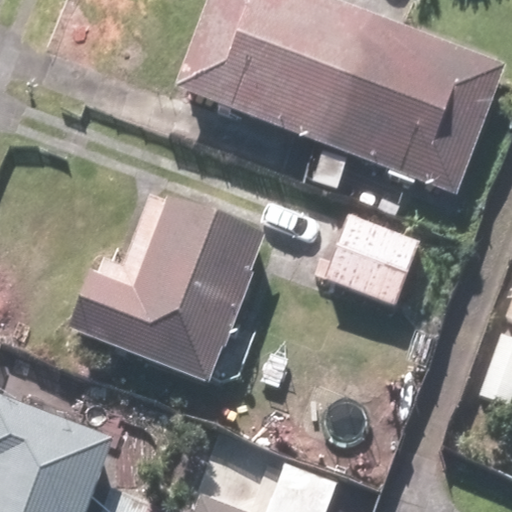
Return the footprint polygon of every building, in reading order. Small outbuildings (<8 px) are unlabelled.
[(450,200),(500,68),(320,0),(203,0),(168,93),(450,200)] [(64,339),(204,391),(260,242),(161,205),(128,296),(86,281),(64,339)] [(417,246),(342,219),(318,285),(393,312),(417,246)] [(511,327),(511,286),(498,322),(511,327)] [(511,389),(511,342),(498,337),(475,398),(504,409),(511,389)] [(0,511),(84,511),(109,447),(0,405),(0,511)] [(155,511),(105,493),(97,511),(226,511),(194,500),(188,511),(155,511)]
